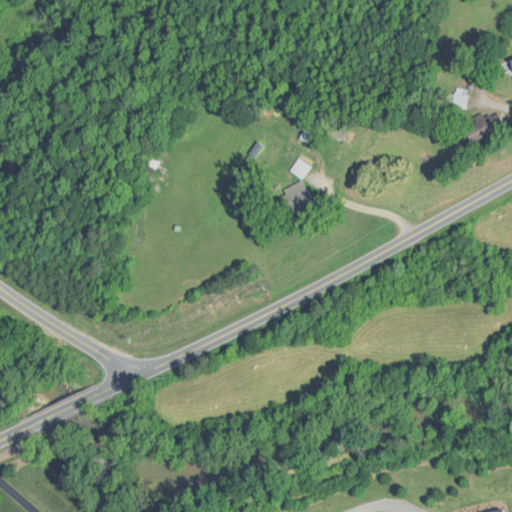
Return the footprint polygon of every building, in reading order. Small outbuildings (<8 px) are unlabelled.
[(481,83),(475,50),(462,53),(468,85),(481,83)] [(511,59),(499,65),(504,78),(511,74),(511,59)] [(464,108),(465,96),(452,95),(451,108),(464,108)] [(469,142),(494,133),(488,117),(463,126),(469,142)] [(289,171),(300,179),(309,168),(298,159),(289,171)] [(311,204),(299,182),(273,197),(285,218),(311,204)]
